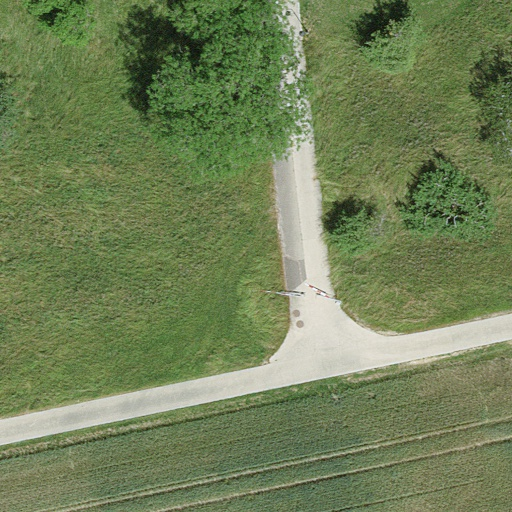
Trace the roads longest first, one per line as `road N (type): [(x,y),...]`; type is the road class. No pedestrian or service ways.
road 1 (track): [(511,328),(0,434)]
road 2 (residential): [(281,0),(329,365)]
